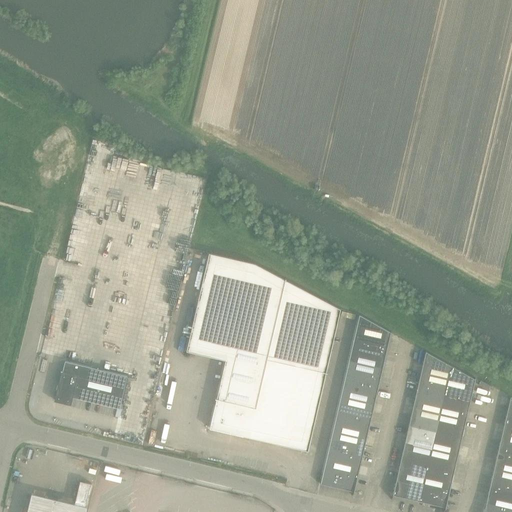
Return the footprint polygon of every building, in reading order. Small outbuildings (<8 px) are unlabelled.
[(225,360),(210,428),(308,451),(340,309),(255,263),(209,253),(186,351),(225,360)] [(360,315),(353,343),(387,351),(391,332),(390,332),(360,315)] [(353,343),(349,361),(383,369),(387,351),(353,343)] [(426,351),(421,372),(447,378),(450,365),(426,352),(426,351)] [(127,376),(65,361),(59,386),(57,385),(56,390),(58,391),(56,401),(60,402),(71,405),(72,397),(120,408),(127,376)] [(349,361),(345,378),(379,386),(383,369),(349,361)] [(450,365),(447,378),(443,396),(470,402),(475,378),(474,379),(450,365)] [(421,372),(417,390),(443,396),(447,378),(421,372)] [(345,378),(341,396),(375,404),(379,386),(345,378)] [(417,390),(413,407),(439,413),(443,396),(417,390)] [(341,396),(337,413),(371,421),(375,404),(341,396)] [(443,396),(439,413),(466,419),(470,402),(443,396)] [(413,407),(409,425),(435,431),(439,413),(413,407)] [(337,413),(333,431),(366,439),(371,421),(337,413)] [(439,413),(435,431),(462,437),(466,419),(439,413)] [(511,416),(506,415),(502,433),(511,435),(511,416)] [(409,425),(405,442),(431,448),(435,431),(409,425)] [(333,431),(329,449),(362,456),(366,439),(333,431)] [(435,431),(431,448),(458,455),(462,437),(435,431)] [(511,435),(502,433),(498,450),(511,453),(511,435)] [(405,442),(401,460),(427,466),(428,464),(431,448),(405,442)] [(431,448),(428,464),(427,466),(454,472),(458,455),(431,448)] [(329,449),(325,466),(358,474),(362,456),(329,449)] [(511,453),(498,450),(494,468),(511,472),(511,453)] [(401,460),(397,477),(423,484),(427,466),(401,460)] [(354,491),(358,474),(325,466),(321,483),(320,484),(354,491)] [(427,466),(423,484),(450,490),(454,472),(427,466)] [(511,472),(494,468),(490,485),(511,490),(511,472)] [(392,495),(419,501),(423,484),(397,477),(392,495)] [(32,493),(27,511),(85,511),(87,507),(86,506),(91,483),(80,481),(75,504),(32,493)] [(423,484),(419,501),(446,507),(450,490),(423,484)] [(511,490),(490,485),(486,503),(511,509),(511,490)] [(511,511),(511,509),(486,503),(483,511),(511,511)]
